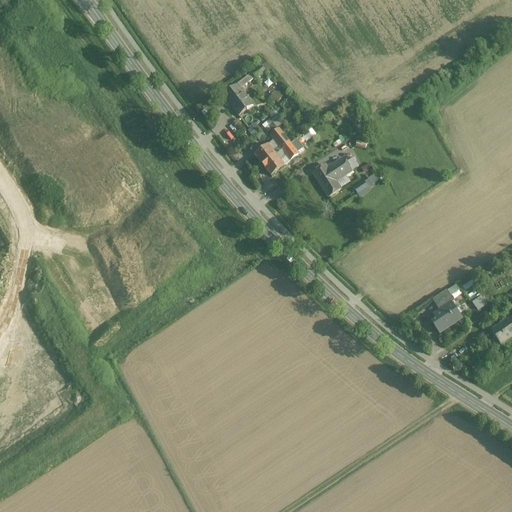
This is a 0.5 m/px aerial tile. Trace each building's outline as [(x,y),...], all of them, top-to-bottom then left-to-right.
[(263,60),(249,71),(252,75),(262,67),(266,64),(263,60)] [(262,67),(252,75),(256,80),(266,72),(262,67)] [(237,86),(231,90),(223,96),(239,117),(253,106),(237,86)] [(278,103),(284,95),(276,89),(270,97),(278,103)] [(265,130),(256,137),(259,142),(269,134),(265,130)] [(279,130),(271,137),(274,141),(279,148),(279,147),(282,151),(290,145),(291,145),(279,130)] [(268,146),(255,156),(263,167),(282,151),(279,147),(279,148),(274,141),(268,146)] [(299,155),(290,145),(282,151),(285,155),(291,162),(299,155)] [(282,151),(263,167),(271,177),(284,167),(279,160),(285,155),(282,151)] [(344,160),(327,170),(335,182),(352,172),(344,160)] [(370,163),(362,168),(366,174),(374,169),(370,163)] [(327,170),(325,166),(314,174),(329,198),(341,191),(335,182),(327,170)] [(365,183),(354,190),(357,194),(368,187),(365,183)] [(447,290),(433,300),(437,305),(450,296),(447,290)] [(455,302),(450,296),(437,305),(441,310),(433,315),(437,320),(432,323),(440,335),(463,320),(452,303),(455,302)] [(487,305),(482,298),(478,301),(483,308),(487,305)] [(478,301),(478,300),(473,304),(478,311),(483,308),(478,301)] [(511,316),(491,331),(501,346),(511,338),(511,316)]
